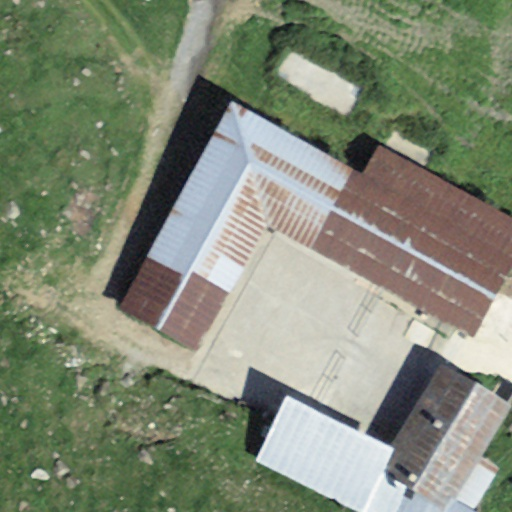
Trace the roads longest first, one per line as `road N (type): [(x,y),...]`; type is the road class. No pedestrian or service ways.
road 1 (track): [(100,280),(166,73)]
road 2 (track): [(80,0),(166,73),(192,0)]
